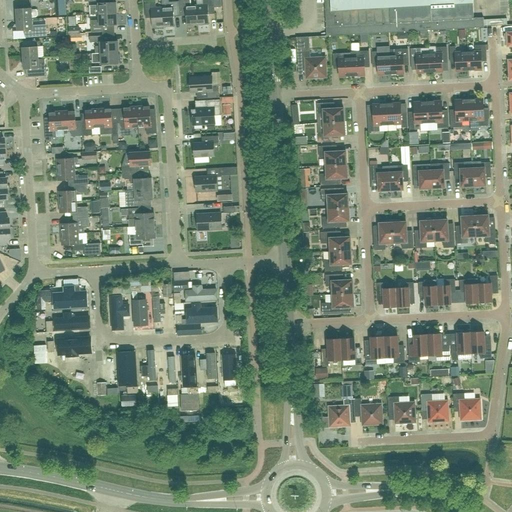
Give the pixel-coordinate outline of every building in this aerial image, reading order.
[(65,0),(55,0),(56,8),(66,8),(65,0)] [(152,28),(163,27),(162,7),(161,0),(162,7),(155,8),(155,3),(144,4),(145,16),(151,16),(152,28)] [(162,7),(163,27),(174,27),(173,14),(179,14),(179,1),(168,2),(168,0),(161,0),(162,7)] [(178,0),(179,1),(179,14),(185,14),(186,26),(197,25),(196,5),(190,6),(189,1),(188,1),(188,0),(178,0)] [(196,5),(197,25),(209,24),(208,12),(214,12),(213,0),(202,0),(203,5),(196,5)] [(330,0),(325,0),(326,26),(325,26),(326,36),(348,35),(484,27),(483,17),(474,18),(473,2),(472,0),(330,0)] [(98,14),(116,14),(116,2),(98,3),(98,5),(90,6),(90,14),(98,14)] [(16,20),(32,19),(32,17),(36,17),(37,16),(37,11),(36,10),(31,10),(31,8),(33,8),(33,3),(29,3),(29,8),(15,9),(16,20)] [(117,25),(116,14),(98,14),(99,20),(90,20),(91,32),(103,32),(103,26),(117,25)] [(32,28),(32,19),(16,20),(17,31),(25,31),(25,37),(46,36),(46,27),(32,28)] [(484,20),(484,27),(496,27),(496,26),(500,26),(507,26),(507,19),(484,20)] [(100,54),(118,53),(117,41),(103,42),(103,36),(89,36),(89,43),(100,42),(100,46),(95,47),(96,54),(100,54)] [(310,57),(309,37),(296,37),(298,67),(305,66),(306,78),(326,77),(325,56),(310,57)] [(22,59),(38,58),(37,47),(40,47),(39,41),(35,41),(35,47),(22,47),(22,59)] [(468,52),(469,70),(481,69),(481,59),(486,58),(486,45),(475,45),(475,51),(468,52)] [(469,70),(468,52),(455,52),(455,46),(449,47),(450,60),(456,60),(456,71),(469,70)] [(436,53),(429,54),(430,72),(442,71),(442,61),(447,60),(447,47),(436,47),(436,53)] [(428,48),(410,48),(411,62),(417,62),(417,73),(430,72),(429,54),(428,48)] [(390,55),(391,74),(403,73),(403,62),(408,62),(408,49),(390,49),(390,55)] [(351,57),(352,76),(364,75),(364,64),(369,64),(369,51),(358,51),(358,57),(351,57)] [(378,75),(391,74),(390,55),(377,56),(377,51),(371,52),(372,64),(378,64),(378,75)] [(118,64),(118,53),(100,54),(96,54),(92,54),(92,62),(100,62),(101,65),(118,64)] [(352,76),(351,57),(351,53),(332,53),(333,66),(339,66),(339,76),(352,76)] [(38,58),(22,59),(24,78),(46,76),(45,67),(44,67),(44,59),(38,60),(38,58)] [(219,85),(219,72),(211,72),(211,76),(189,78),(190,93),(206,92),(207,98),(219,98),(218,85),(219,85)] [(230,94),(229,86),(221,87),(222,94),(230,94)] [(461,121),(470,120),(469,99),(455,100),(456,112),(450,112),(450,127),(462,127),(461,121)] [(482,99),(469,99),(470,120),(478,120),(478,126),(490,125),(489,110),(483,111),(482,99)] [(220,115),(219,100),(206,100),(206,108),(195,108),(195,109),(191,109),(192,125),(205,125),(205,123),(215,123),(214,116),(220,115)] [(427,102),(428,122),(437,122),(437,128),(448,127),(448,112),(442,113),(441,101),(427,102)] [(316,103),(317,123),(344,121),(343,108),(331,108),(331,102),(316,103)] [(428,122),(427,102),(414,102),(414,114),(408,114),(409,129),(415,129),(415,123),(428,122)] [(400,103),(386,104),(387,124),(401,124),(401,127),(407,127),(406,114),(400,115),(400,103)] [(387,124),(386,104),(373,104),(373,116),(367,116),(368,131),(380,131),(380,125),(387,124)] [(136,107),(138,127),(146,127),(146,134),(156,133),(156,120),(150,120),(149,106),(136,107)] [(130,128),(138,127),(136,107),(124,108),(125,122),(119,122),(120,136),(131,135),(130,128)] [(110,109),(98,110),(99,128),(100,135),(113,134),(114,143),(118,143),(117,121),(111,121),(110,109)] [(81,123),(82,136),(100,135),(99,128),(98,110),(85,110),(86,123),(81,123)] [(71,137),(82,136),(81,123),(75,124),(74,111),(62,112),(63,130),(71,129),(71,137)] [(55,130),(63,130),(62,112),(49,113),(50,125),(44,126),(45,141),(51,140),(51,138),(56,138),(55,130)] [(344,121),(317,123),(318,142),(333,141),(333,135),(345,135),(344,121)] [(237,144),(237,132),(221,133),(221,144),(237,144)] [(219,151),(218,142),(218,136),(205,137),(206,143),(193,144),(194,157),(214,156),(213,151),(219,151)] [(383,142),(383,155),(396,156),(396,147),(391,147),(391,143),(383,142)] [(487,142),(473,142),(473,151),(487,151),(487,142)] [(325,157),(325,165),(346,164),(345,151),(334,151),(333,145),(318,146),(319,157),(325,157)] [(96,159),(96,152),(81,153),(81,160),(96,159)] [(100,162),(113,161),(113,152),(100,152),(100,162)] [(124,174),(137,173),(136,166),(150,165),(150,152),(129,153),(130,166),(121,166),(122,174),(124,174)] [(57,170),(74,169),(74,163),(78,163),(78,158),(56,159),(57,170)] [(390,190),(389,166),(382,166),(383,168),(377,169),(377,161),(370,162),(370,166),(370,181),(377,180),(378,191),(390,190)] [(460,187),(473,186),(472,168),(471,162),(454,163),(454,176),(460,176),(460,187)] [(478,167),(472,168),(473,186),(486,186),(485,175),(491,175),(490,162),(480,163),(478,167)] [(449,163),(430,164),(432,188),(444,188),(444,177),(449,177),(449,163)] [(346,164),(325,165),(326,174),(320,174),(320,185),(335,184),(335,178),(347,178),(346,164)] [(430,164),(431,170),(418,171),(418,165),(412,165),(413,178),(419,178),(419,189),(432,188),(430,164)] [(389,166),(390,190),(403,190),(403,179),(408,179),(407,165),(389,166)] [(237,175),(237,167),(220,168),(220,176),(237,175)] [(75,175),(74,169),(57,170),(57,181),(73,180),(74,185),(86,184),(88,184),(88,175),(79,176),(79,175),(75,175)] [(137,173),(124,174),(124,180),(130,179),(130,184),(134,184),(134,190),(152,189),(151,178),(136,179),(136,173),(137,173)] [(217,191),(216,176),(195,177),(196,192),(217,191)] [(111,190),(110,183),(100,183),(100,191),(111,190)] [(59,202),(76,201),(76,195),(80,195),(80,193),(87,192),(86,184),(74,185),(74,190),(58,191),(59,202)] [(327,200),(327,208),(348,207),(348,193),(336,194),(335,188),(320,189),(321,200),(327,200)] [(152,200),(152,189),(134,190),(125,191),(126,207),(138,206),(138,201),(152,200)] [(106,200),(105,192),(99,192),(100,207),(107,207),(107,200),(106,200)] [(76,201),(59,202),(59,213),(74,212),(74,218),(88,217),(87,207),(77,207),(76,201)] [(349,221),(348,207),(327,208),(328,217),(322,217),(322,228),(337,227),(337,221),(349,221)] [(128,219),(129,226),(136,226),(154,225),(153,213),(140,214),(140,208),(128,209),(128,219)] [(110,227),(109,209),(102,209),(103,228),(110,227)] [(221,229),(220,213),(197,214),(198,231),(221,229)] [(488,215),(474,216),(475,236),(484,236),(484,242),(489,242),(489,244),(496,244),(495,226),(489,227),(488,215)] [(456,243),(468,243),(467,237),(475,236),(474,216),(461,216),(462,228),(456,228),(456,243)] [(78,234),(83,233),(83,227),(88,227),(88,217),(74,218),(75,223),(60,224),(61,235),(78,234)] [(441,217),(433,218),(434,241),(443,241),(443,248),(454,247),(454,231),(448,231),(447,219),(441,220),(441,217)] [(426,241),(434,241),(433,218),(425,218),(425,220),(420,221),(420,233),(414,233),(415,248),(426,247),(426,241)] [(392,220),(393,243),(402,243),(402,249),(413,248),(412,233),(406,233),(406,221),(400,222),(400,219),(392,220)] [(385,243),(393,243),(392,220),(384,220),(384,222),(378,223),(379,235),(373,235),(374,250),(385,249),(385,243)] [(136,226),(129,226),(130,245),(142,244),(142,239),(155,238),(154,225),(136,226)] [(8,228),(0,228),(0,245),(6,245),(5,239),(8,239),(8,228)] [(329,243),(329,251),(350,250),(350,237),(338,237),(338,231),(320,232),(321,243),(329,243)] [(61,235),(61,246),(76,245),(76,251),(85,250),(85,256),(100,255),(99,243),(88,244),(83,244),(82,240),(78,240),(78,234),(61,235)] [(350,250),(329,251),(330,260),(324,260),(325,271),(339,270),(339,264),(351,264),(350,250)] [(331,286),(332,294),(353,293),(352,279),(340,280),(340,274),(325,275),(325,286),(331,286)] [(478,284),(479,302),(491,302),(491,291),(498,291),(497,276),(490,276),(490,283),(478,284)] [(444,286),(437,286),(438,304),(450,304),(450,293),(455,293),(455,279),(444,280),(444,286)] [(188,289),(188,280),(173,281),(174,290),(188,289)] [(479,302),(478,284),(466,284),(465,280),(459,280),(460,292),(466,292),(466,303),(479,302)] [(384,307),(396,307),(395,288),(388,288),(388,282),(377,283),(378,297),(383,296),(384,307)] [(403,288),(395,288),(396,307),(409,306),(408,295),(414,295),(413,282),(406,283),(403,285),(403,288)] [(438,304),(437,286),(424,287),(424,282),(418,282),(419,295),(424,294),(425,305),(438,304)] [(171,296),(170,284),(162,284),(163,297),(171,296)] [(185,292),(186,305),(218,303),(217,290),(203,291),(203,287),(192,287),(193,292),(185,292)] [(52,309),(88,308),(87,293),(75,293),(75,288),(62,289),(63,294),(52,294),(52,309)] [(353,293),(332,294),(332,303),(321,303),(322,314),(342,313),(341,307),(353,307),(353,293)] [(159,298),(152,299),(154,325),(170,324),(169,315),(161,315),(159,298)] [(123,299),(110,300),(112,332),(125,332),(124,319),(130,319),(129,307),(123,307),(123,299)] [(148,301),(131,303),(133,330),(148,329),(147,317),(149,317),(148,301)] [(188,309),(189,326),(217,324),(216,308),(202,309),(201,305),(192,306),(192,309),(188,309)] [(56,332),(89,331),(88,317),(75,318),(75,315),(63,315),(63,318),(55,319),(56,332)] [(350,335),(358,335),(359,326),(351,326),(350,335)] [(471,353),(470,332),(456,333),(457,345),(451,345),(452,360),(458,360),(458,354),(471,353)] [(484,332),(470,332),(471,353),(479,353),(480,359),(491,358),(491,343),(484,343),(484,332)] [(419,356),(428,355),(427,334),(413,335),(414,347),(408,347),(408,362),(420,362),(419,356)] [(427,334),(428,355),(436,355),(436,361),(450,360),(449,345),(441,346),(440,334),(427,334)] [(383,337),(385,357),(393,357),(393,363),(404,362),(404,347),(398,348),(397,336),(383,337)] [(376,358),(385,357),(383,337),(370,337),(370,349),(364,349),(365,364),(376,364),(376,358)] [(91,351),(90,338),(58,340),(58,352),(66,352),(66,355),(79,355),(78,351),(91,351)] [(354,338),(340,339),(341,360),(355,359),(355,365),(361,365),(360,350),(354,350),(354,338)] [(341,360),(340,339),(327,339),(327,351),(321,352),(322,367),(328,366),(328,360),(341,360)] [(156,384),(154,352),(147,352),(149,385),(156,384)] [(138,388),(136,353),(119,354),(121,389),(138,388)] [(216,381),(215,354),(207,354),(207,361),(201,362),(202,372),(208,372),(208,382),(216,381)] [(237,382),(235,357),(227,357),(229,382),(237,382)] [(115,383),(114,358),(102,359),(102,366),(107,365),(107,384),(115,383)] [(176,385),(175,359),(168,359),(169,385),(176,385)] [(318,368),(318,378),(330,378),(330,369),(318,368)] [(105,400),(104,382),(97,383),(97,400),(105,400)] [(325,397),(324,384),(314,384),(315,398),(325,397)] [(351,397),(351,385),(340,386),(341,397),(351,397)] [(198,401),(198,387),(187,388),(187,394),(192,394),(192,399),(195,399),(195,402),(198,401)] [(464,399),(464,393),(453,394),(453,409),(459,409),(460,421),(481,420),(480,399),(464,399)] [(432,401),(432,394),(420,394),(421,411),(427,410),(428,422),(449,421),(447,400),(432,401)] [(399,403),(398,397),(387,397),(388,412),(394,412),(395,424),(415,423),(414,402),(399,403)] [(355,414),(354,399),(343,399),(343,405),(328,406),(329,427),(350,426),(349,414),(355,414)] [(354,399),(355,414),(361,414),(362,425),(382,424),(381,403),(361,405),(360,399),(354,399)] [(188,410),(187,400),(179,400),(179,405),(180,410),(188,410)]
